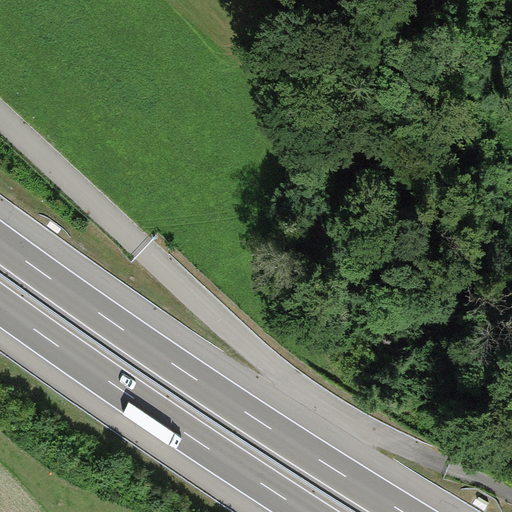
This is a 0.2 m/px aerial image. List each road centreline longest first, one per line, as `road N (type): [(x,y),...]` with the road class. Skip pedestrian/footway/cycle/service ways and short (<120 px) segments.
road 1 (track): [(0,115),(298,387),(511,493)]
road 2 (motorway): [(403,511),(0,241)]
road 3 (motorway): [(0,304),(306,511)]
